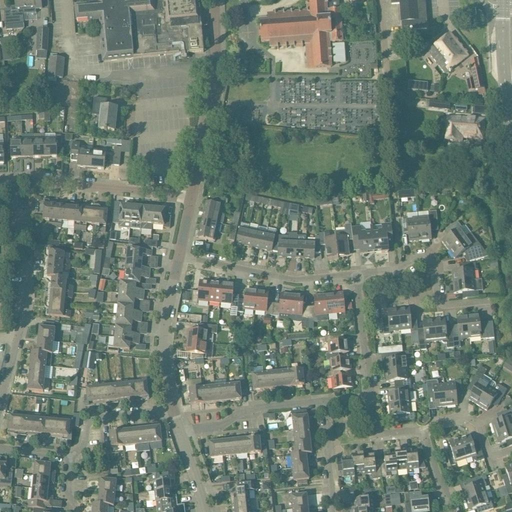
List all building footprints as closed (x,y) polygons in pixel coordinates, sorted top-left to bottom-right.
[(15,0),(16,9),(4,10),(6,31),(24,29),(23,25),(23,18),(22,15),(36,14),(36,11),(42,10),(41,0),(15,0)] [(200,29),(197,0),(97,0),(98,3),(86,4),(86,6),(75,7),(76,23),(99,21),(102,62),(189,56),(202,55),(201,44),(199,44),(198,32),(201,32),(200,29)] [(343,42),(339,0),(332,0),(331,4),(328,4),(328,3),(326,3),(325,0),(306,0),(307,4),(305,4),(305,6),(307,6),(308,10),(299,11),(299,13),(293,13),(293,11),(291,12),(291,14),(285,14),(285,12),(283,12),(283,14),(276,15),(276,13),(275,13),(275,15),(268,15),(268,21),(260,21),(260,28),(259,28),(260,36),(261,36),(262,43),(269,43),(270,48),(277,47),(277,50),(278,49),(278,47),(285,47),(286,49),(287,49),(287,47),(293,46),(294,48),(303,48),(303,45),(306,45),(306,52),(305,52),(305,54),(306,54),(307,60),(306,60),(306,62),(307,62),(308,70),(331,68),(330,60),(333,60),(333,58),(330,59),(330,52),(332,52),(332,50),(330,50),(329,43),(343,42)] [(427,30),(424,0),(391,0),(392,5),(400,5),(402,32),(427,30)] [(47,60),(48,30),(38,30),(37,60),(47,60)] [(428,52),(446,75),(468,58),(450,35),(428,52)] [(345,62),(344,44),(333,45),(334,63),(345,62)] [(484,89),(479,69),(472,71),(476,91),(484,89)] [(64,72),(49,71),(48,77),(63,79),(64,72)] [(409,83),(408,91),(427,93),(428,84),(409,83)] [(107,101),(94,99),(92,116),(101,117),(100,131),(114,133),(116,110),(106,109),(107,101)] [(450,103),(430,101),(429,109),(450,111),(450,103)] [(487,115),(488,107),(474,106),(474,115),(487,115)] [(486,120),(448,117),(446,142),(462,143),(462,139),(484,140),(486,120)] [(34,142),(34,159),(46,159),(45,135),(34,136),(34,142)] [(53,135),(45,135),(46,159),(57,159),(57,148),(61,148),(61,136),(55,136),(55,137),(53,135)] [(23,160),(23,142),(11,143),(11,160),(23,160)] [(23,160),(34,159),(34,142),(23,142),(23,160)] [(77,168),(91,169),(93,153),(80,152),(80,144),(73,143),(71,162),(78,163),(77,168)] [(122,149),(115,148),(113,166),(120,167),(122,149)] [(93,153),(91,169),(105,171),(106,155),(93,153)] [(206,203),(204,212),(220,216),(222,207),(225,208),(226,200),(213,197),(211,204),(206,203)] [(49,228),(55,229),(58,205),(49,204),(48,202),(42,201),(40,214),(43,214),(43,220),(50,221),(49,228)] [(55,229),(54,233),(58,234),(59,229),(61,229),(61,228),(68,229),(68,223),(70,204),(68,204),(65,206),(58,205),(55,229)] [(68,229),(67,230),(74,231),(80,231),(83,207),(74,206),(72,204),(70,204),(68,223),(68,229)] [(119,228),(130,229),(132,205),(128,204),(128,207),(121,206),(120,213),(113,212),(112,224),(119,225),(119,228)] [(132,205),(130,229),(141,230),(143,208),(135,208),(136,205),(132,205)] [(83,207),(80,231),(86,232),(87,225),(93,226),(96,206),(93,206),(90,208),(83,207)] [(96,206),(93,226),(99,226),(99,233),(105,234),(108,210),(99,209),(97,207),(96,206)] [(141,230),(152,231),(154,207),(150,206),(150,209),(143,208),(141,230)] [(154,207),(152,231),(153,226),(164,227),(163,229),(170,230),(171,218),(165,217),(165,211),(158,210),(158,207),(154,207)] [(220,216),(204,212),(202,221),(218,224),(222,225),(224,216),(220,216)] [(418,220),(421,242),(432,240),(430,230),(438,229),(436,212),(418,214),(418,220)] [(418,220),(418,214),(407,215),(408,219),(401,220),(402,233),(408,232),(410,243),(421,242),(418,220)] [(218,224),(202,221),(200,229),(216,233),(218,224)] [(448,251),(471,234),(466,227),(464,227),(462,229),(458,223),(447,231),(451,236),(442,242),(448,251)] [(335,232),(336,241),(337,256),(348,255),(347,242),(353,241),(351,230),(352,230),(351,225),(345,226),(346,231),(335,232)] [(379,234),(372,235),(374,254),(388,253),(387,248),(394,248),(392,226),(383,226),(383,232),(379,233),(379,234)] [(236,245),(245,247),(249,230),(240,228),(236,245)] [(254,249),(263,251),(266,234),(267,230),(258,228),(257,232),(258,232),(254,249)] [(216,233),(200,229),(198,239),(214,242),(216,233)] [(267,229),(267,230),(266,234),(263,251),(272,253),(276,236),(277,231),(267,229)] [(374,254),(372,235),(366,236),(365,234),(361,235),(361,229),(352,230),(351,230),(353,241),(354,252),(360,251),(360,256),(374,254)] [(257,232),(249,230),(245,247),(254,249),(258,232),(257,232)] [(288,242),(287,258),(296,259),(297,237),(297,234),(288,234),(288,237),(288,242)] [(338,258),(337,256),(336,241),(330,241),(329,234),(319,235),(319,237),(320,247),(325,246),(327,259),(338,258)] [(454,260),(463,253),(470,263),(488,258),(471,234),(448,251),(454,260)] [(276,236),(272,253),(278,254),(278,258),(287,258),(288,242),(288,237),(276,236)] [(297,237),(296,259),(305,259),(306,243),(306,237),(297,237)] [(320,247),(319,237),(315,237),(315,240),(308,239),(308,243),(306,243),(305,259),(314,260),(315,254),(321,254),(320,247)] [(47,258),(46,266),(70,268),(70,262),(64,261),(64,254),(58,254),(58,251),(45,250),(44,255),(47,258)] [(127,250),(126,262),(142,263),(142,257),(151,258),(152,253),(127,250)] [(142,263),(126,262),(125,272),(150,275),(150,270),(141,269),(142,263)] [(453,283),(475,281),(474,271),(477,271),(476,264),(462,265),(463,271),(452,272),(453,283)] [(70,268),(46,266),(45,274),(42,276),(42,278),(47,278),(62,280),(62,279),(67,280),(68,280),(69,274),(70,268)] [(150,275),(125,272),(124,283),(136,284),(140,285),(140,279),(149,280),(150,275)] [(91,277),(89,285),(96,287),(98,278),(91,277)] [(48,291),(72,294),(73,287),(66,287),(67,280),(62,279),(62,280),(47,278),(47,281),(49,283),(48,291)] [(482,281),(475,281),(453,283),(454,294),(465,293),(466,300),(479,298),(478,292),(483,292),(482,281)] [(198,302),(209,303),(211,283),(199,282),(198,293),(192,292),(191,304),(197,305),(198,302)] [(136,284),(124,283),(120,283),(119,294),(144,297),(144,292),(136,291),(136,284)] [(209,303),(220,304),(222,284),(211,283),(209,303)] [(222,284),(220,304),(232,305),(232,308),(238,309),(239,300),(239,296),(233,296),(234,285),(222,284)] [(45,304),(64,306),(65,299),(72,300),(72,294),(48,291),(47,298),(45,301),(45,304)] [(96,292),(90,291),(88,299),(94,301),(96,292)] [(244,311),(255,312),(257,292),(246,291),(245,301),(239,300),(238,309),(238,313),(244,314),(244,311)] [(266,316),(272,317),(273,304),(268,303),(269,293),(257,292),(255,312),(266,313),(266,316)] [(144,297),(119,294),(118,305),(134,307),(135,301),(143,302),(144,297)] [(337,294),(325,295),(327,316),(339,315),(339,318),(345,318),(344,304),(343,294),(337,294)] [(280,315),(290,316),(292,296),(281,295),(280,305),(273,304),(272,317),(279,318),(280,315)] [(327,316),(325,295),(314,297),(315,307),(309,308),(309,321),(317,320),(316,317),(327,316)] [(309,321),(309,308),(303,307),(304,297),(292,296),(290,316),(291,316),(290,321),(309,323),(309,321)] [(64,306),(45,304),(45,306),(47,308),(46,317),(70,319),(71,312),(64,312),(64,306)] [(134,307),(118,305),(117,316),(141,319),(142,313),(134,313),(134,307)] [(398,310),(401,332),(411,331),(411,333),(418,332),(417,319),(410,320),(409,309),(398,310)] [(390,333),(401,332),(398,310),(388,311),(389,322),(382,322),(383,336),(390,335),(390,333)] [(141,319),(117,316),(116,327),(132,329),(133,323),(141,324),(141,319)] [(468,318),(470,340),(480,339),(480,341),(495,339),(493,323),(486,324),(486,327),(480,327),(479,317),(468,318)] [(452,330),(454,348),(461,348),(460,342),(462,342),(464,340),(470,340),(468,318),(457,319),(458,330),(452,330)] [(434,321),(436,343),(442,342),(444,344),(447,344),(447,349),(454,348),(452,330),(446,331),(445,320),(434,321)] [(430,344),(436,343),(434,321),(423,322),(424,333),(418,333),(420,351),(427,350),(426,346),(429,346),(430,344)] [(217,328),(198,326),(197,331),(188,330),(187,342),(207,344),(208,334),(217,334),(217,328)] [(132,329),(116,327),(115,338),(139,341),(140,335),(132,335),(132,329)] [(39,341),(54,343),(55,330),(40,328),(39,341)] [(90,331),(84,330),(83,334),(84,335),(83,337),(77,336),(76,344),(78,345),(84,346),(86,346),(89,335),(89,336),(90,331)] [(337,337),(324,338),(325,345),(327,344),(328,355),(339,354),(349,353),(348,342),(344,342),(343,336),(337,337)] [(139,341),(115,338),(114,348),(108,347),(107,353),(119,354),(119,350),(130,351),(130,345),(139,346),(139,341)] [(39,341),(37,353),(48,355),(52,355),(54,343),(39,341)] [(206,356),(207,344),(187,342),(186,354),(191,354),(190,361),(203,360),(204,356),(206,356)] [(413,352),(394,354),(395,360),(384,361),(385,372),(406,370),(405,360),(413,359),(413,352)] [(31,365),(46,367),(48,355),(37,353),(32,353),(31,365)] [(86,353),(84,366),(93,368),(95,355),(86,353)] [(331,373),(341,372),(351,371),(350,359),(339,361),(339,354),(328,355),(326,356),(327,362),(329,362),(330,373),(331,373)] [(31,365),(30,378),(45,380),(46,367),(31,365)] [(487,371),(480,367),(468,388),(474,392),(468,401),(477,407),(493,382),(484,376),(487,371)] [(407,380),(406,370),(385,372),(386,383),(397,382),(398,388),(411,387),(410,380),(407,380)] [(290,372),(291,388),(304,386),(303,371),(290,372)] [(291,388),(290,372),(277,374),(279,389),(291,388)] [(341,378),(341,372),(331,373),(330,373),(328,373),(329,380),(331,380),(333,391),(353,389),(351,377),(341,378)] [(279,389),(277,374),(265,375),(267,390),(279,389)] [(254,391),(267,390),(265,375),(252,376),(254,391)] [(43,393),(45,380),(30,378),(28,391),(43,393)] [(240,386),(227,387),(229,402),(241,401),(240,389),(245,388),(244,378),(239,379),(240,386)] [(134,384),(136,401),(142,401),(142,398),(148,398),(146,381),(141,381),(141,384),(134,384)] [(435,409),(446,408),(444,386),(438,386),(437,383),(436,381),(426,382),(428,398),(434,398),(435,409)] [(454,385),(444,386),(446,408),(457,406),(456,395),(462,395),(461,382),(454,382),(454,385)] [(495,384),(493,382),(477,407),(487,412),(492,403),(497,406),(507,391),(499,386),(496,387),(495,384)] [(127,383),(122,384),(124,400),(129,400),(130,402),(136,401),(134,384),(128,385),(127,383)] [(124,400),(122,384),(117,384),(117,387),(110,387),(112,404),(118,403),(118,401),(124,400)] [(95,403),(100,403),(98,386),(93,387),(93,389),(86,390),(87,397),(85,397),(86,407),(95,406),(95,403)] [(112,404),(110,387),(104,388),(104,386),(98,386),(100,403),(105,402),(106,405),(112,404)] [(227,387),(214,388),(216,404),(229,402),(227,387)] [(411,394),(411,387),(398,388),(398,394),(388,395),(389,406),(410,404),(409,394),(411,394)] [(214,388),(202,389),(203,405),(216,404),(214,388)] [(203,405),(202,389),(189,391),(191,406),(203,405)] [(410,404),(389,406),(390,417),(401,416),(401,422),(415,421),(414,414),(411,414),(410,404)] [(502,421),(491,424),(494,435),(511,429),(511,410),(500,415),(502,421)] [(14,435),(20,435),(22,419),(16,418),(16,416),(10,415),(9,431),(14,432),(14,435)] [(35,415),(35,417),(33,434),(38,434),(38,437),(45,438),(46,421),(40,420),(40,415),(35,415)] [(22,419),(20,435),(27,436),(27,433),(33,434),(35,417),(29,417),(29,419),(22,419)] [(293,431),(309,430),(307,417),(289,419),(286,422),(287,429),(290,431),(293,431)] [(46,421),(45,438),(51,439),(51,436),(57,436),(59,420),(53,420),(53,422),(46,421)] [(59,420),(57,436),(62,437),(62,440),(71,441),(72,430),(70,430),(71,424),(64,423),(64,421),(59,420)] [(159,428),(147,429),(148,445),(161,444),(159,428)] [(134,431),(136,446),(148,445),(147,429),(134,431)] [(511,429),(494,435),(498,445),(508,442),(510,447),(511,446),(511,429)] [(293,431),(294,444),(310,442),(309,430),(293,431)] [(122,432),(123,447),(136,446),(134,431),(122,432)] [(123,447),(122,432),(109,433),(110,439),(111,449),(123,447)] [(469,435),(459,438),(459,439),(466,460),(472,458),(472,460),(477,463),(484,461),(483,456),(479,444),(473,446),(469,435)] [(259,439),(247,440),(248,455),(261,454),(259,439)] [(456,464),(466,461),(466,460),(459,439),(449,443),(452,453),(446,455),(451,468),(457,466),(456,464)] [(234,441),(235,457),(248,455),(247,440),(234,441)] [(221,442),(223,458),(235,457),(234,441),(221,442)] [(210,459),(223,458),(221,442),(209,444),(210,459)] [(296,457),(306,455),(311,455),(310,442),(294,444),(296,457)] [(408,471),(406,453),(406,450),(395,451),(395,454),(397,472),(408,471)] [(406,453),(408,471),(408,474),(414,474),(413,471),(419,470),(425,469),(422,460),(418,460),(417,452),(406,453)] [(354,474),(365,473),(363,457),(363,454),(352,455),(353,458),(354,474)] [(385,460),(380,461),(382,478),(391,477),(391,473),(397,472),(395,454),(384,455),(385,460)] [(308,468),(306,455),(296,457),(291,457),(292,470),(308,468)] [(374,456),(363,457),(365,473),(365,476),(371,475),(372,479),(382,478),(380,461),(375,461),(374,456)] [(355,477),(354,474),(353,458),(342,459),(342,464),(337,465),(338,477),(343,477),(343,478),(355,477)] [(0,459),(0,486),(11,488),(12,473),(6,473),(6,466),(0,464),(0,460),(0,459)] [(34,477),(54,479),(55,473),(50,472),(50,466),(35,464),(34,477)] [(511,465),(505,468),(509,478),(502,480),(505,488),(507,496),(511,494),(511,465)] [(308,468),(292,470),(293,482),(309,481),(308,468)] [(139,469),(122,471),(123,477),(139,475),(139,469)] [(175,486),(174,475),(153,478),(149,478),(149,482),(151,484),(153,483),(154,494),(171,492),(170,487),(175,486)] [(54,479),(34,477),(32,490),(48,491),(48,485),(54,485),(54,479)] [(486,487),(485,484),(483,477),(470,481),(472,487),(462,491),(465,501),(486,495),(484,488),(486,488),(486,487)] [(101,480),(100,494),(115,495),(116,482),(101,480)] [(230,492),(231,503),(250,501),(249,491),(255,491),(254,484),(234,486),(235,491),(230,492)] [(22,489),(14,488),(13,498),(21,499),(22,489)] [(505,488),(498,491),(501,499),(508,497),(507,496),(505,488)] [(28,508),(34,509),(44,510),(45,508),(51,508),(52,498),(47,498),(48,491),(32,490),(31,501),(29,501),(28,508)] [(157,509),(178,507),(177,497),(171,498),(171,492),(154,494),(148,494),(149,503),(156,502),(157,509)] [(115,495),(100,494),(99,505),(109,506),(108,507),(114,508),(115,495)] [(363,501),(354,501),(355,502),(355,511),(356,511),(371,511),(374,510),(373,500),(372,494),(362,495),(363,501)] [(400,495),(391,496),(393,507),(401,506),(400,495)] [(421,500),(421,495),(405,496),(406,506),(405,506),(405,511),(429,511),(428,500),(421,500)] [(489,504),(486,495),(465,501),(468,511),(479,508),(480,511),(487,511),(494,510),(492,504),(489,504)] [(293,511),(308,509),(306,496),(291,498),(293,511)] [(247,511),(251,511),(250,501),(231,503),(232,511),(247,511)]
